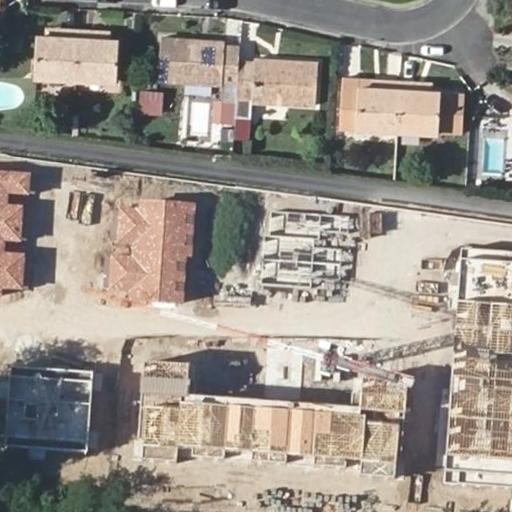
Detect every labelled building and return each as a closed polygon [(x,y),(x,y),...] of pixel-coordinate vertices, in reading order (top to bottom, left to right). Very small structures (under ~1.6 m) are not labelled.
[(47,28),(47,37),(64,37),(64,29),(47,28)] [(34,76),(75,78),(78,30),(64,29),(64,37),(47,37),(36,36),(34,76)] [(78,30),(75,78),(117,80),(118,40),(109,39),(90,38),(91,30),(78,30)] [(90,38),(109,39),(109,31),(91,30),(90,38)] [(237,101),(239,62),(240,46),(224,45),(224,41),(160,37),(158,80),(221,85),(220,100),(223,100),(222,122),(236,122),(237,101)] [(236,122),(235,139),(248,139),(251,102),(315,106),(317,63),(254,58),(253,63),(239,62),(237,101),(236,122)] [(341,127),(396,130),(399,79),(386,79),(385,88),(358,87),(359,78),(342,77),(341,127)] [(386,79),(359,78),(358,87),(385,88),(386,79)] [(399,79),(396,130),(438,132),(440,91),(431,90),(412,90),(412,80),(399,79)] [(412,90),(431,90),(431,81),(412,80),(412,90)]
